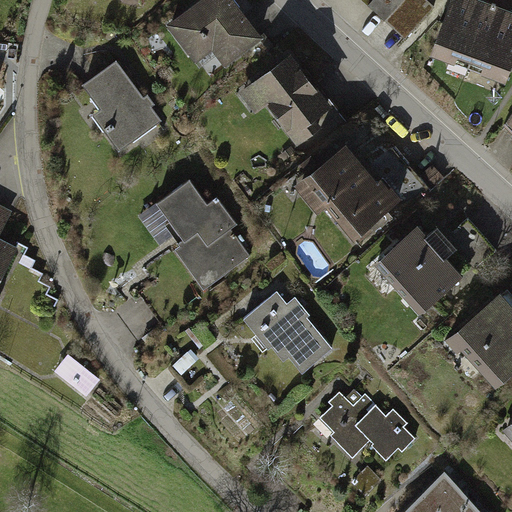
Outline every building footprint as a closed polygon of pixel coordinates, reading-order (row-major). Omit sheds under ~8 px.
[(265,39),(235,0),(198,0),(167,24),(198,64),(216,50),(228,67),(265,39)] [(432,6),(426,0),(364,0),(404,36),(432,6)] [(471,69),(495,3),(486,0),(453,0),(433,56),(471,69)] [(509,83),(511,74),(511,9),(495,3),(471,69),(509,83)] [(337,113),(292,54),(240,94),(257,116),(270,107),(298,143),(337,113)] [(118,58),(82,84),(101,111),(93,117),(119,154),(163,122),(118,58)] [(381,184),(348,144),(297,186),(320,213),(327,206),(355,240),(404,200),(387,178),(381,184)] [(207,204),(190,181),(160,203),(188,242),(176,250),(206,291),(252,258),(231,230),(238,225),(218,197),(207,204)] [(14,211),(0,204),(0,278),(16,247),(0,239),(14,211)] [(419,223),(375,262),(422,314),(466,275),(419,223)] [(289,303),(277,288),(243,317),(269,349),(273,345),(285,359),(290,354),(306,372),(335,348),(307,316),(310,313),(296,297),(289,303)] [(511,373),(511,299),(503,289),(445,338),(459,354),(465,349),(496,386),(511,373)] [(89,389),(101,373),(68,350),(56,366),(89,389)] [(354,408),(339,392),(330,401),(334,408),(323,420),(336,433),(332,435),(353,458),(372,440),(390,459),(403,448),(406,451),(418,440),(406,426),(410,424),(396,409),(388,417),(368,395),(354,408)] [(511,420),(501,431),(511,441),(511,420)] [(365,489),(380,473),(367,460),(352,476),(365,489)] [(483,511),(445,474),(407,511),(483,511)]
